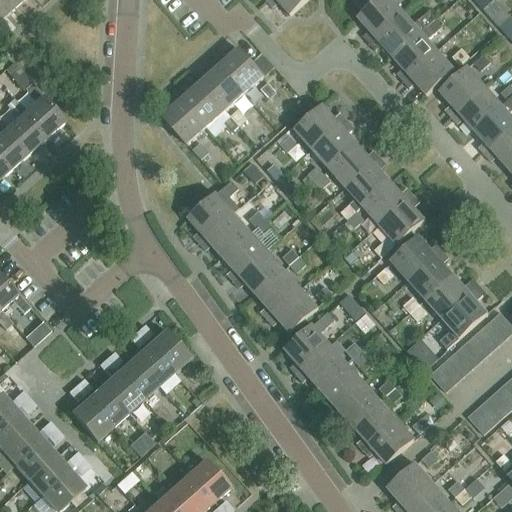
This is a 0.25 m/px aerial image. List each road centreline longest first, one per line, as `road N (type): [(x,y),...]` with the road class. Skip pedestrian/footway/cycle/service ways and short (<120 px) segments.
road 1 (residential): [(202,0),(213,13),(245,22),(301,83),(344,49),(511,224)]
road 2 (residential): [(338,511),(150,246)]
road 3 (residential): [(150,246),(123,162),(127,0)]
road 4 (residential): [(0,228),(75,316),(150,246)]
